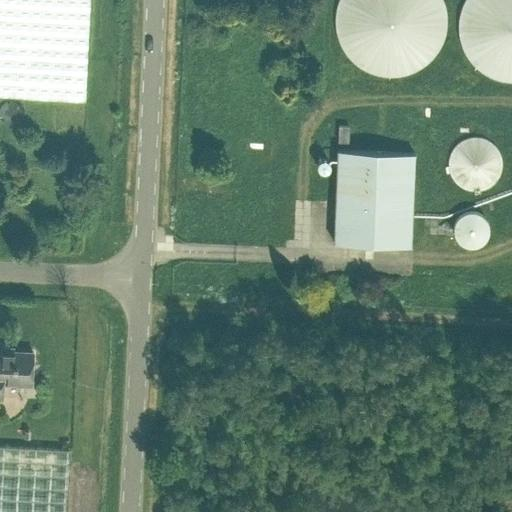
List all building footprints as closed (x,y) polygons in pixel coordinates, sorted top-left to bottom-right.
[(0,0),(0,96),(84,100),(89,0),(0,0)] [(446,27),(446,22),(446,17),(446,12),(445,7),(443,2),(442,0),(338,0),(337,2),(336,7),(335,12),(334,17),(334,22),(335,27),(335,32),(337,36),(338,41),(340,46),(343,50),(346,54),(349,58),(352,61),(356,64),(360,67),(364,70),(369,72),(373,74),(378,75),(383,76),(388,76),(393,76),(398,76),(403,75),(407,74),(412,72),(416,70),(421,67),(425,64),(428,61),(432,58),(435,54),(438,50),(440,46),(442,41),(444,36),(445,32),(446,27)] [(504,82),(509,82),(511,82),(511,0),(464,0),(463,3),(461,7),(459,12),(458,17),(458,22),(458,27),(458,31),(458,36),(459,41),(461,46),(463,50),(465,55),(468,59),(471,63),(474,66),(478,70),(481,72),(486,75),(490,77),(494,79),(499,81),(504,82)] [(347,135),(338,135),(338,145),(347,146),(347,135)] [(470,191),(473,191),(478,191),(480,191),(482,191),(485,190),(487,189),(489,188),(491,186),(493,185),(494,183),(496,182),(497,180),(499,178),(500,176),(501,173),(501,171),(502,169),(502,167),(502,164),(502,162),(502,159),(501,157),(501,155),(500,153),(499,151),(497,149),(496,147),(494,145),(493,143),(491,142),(489,141),(484,139),(482,138),(478,137),(475,137),(473,137),(468,138),(466,139),(462,141),(460,142),(458,143),(456,145),(454,147),(453,149),(452,151),(450,153),(450,155),(449,157),(448,159),(448,162),(448,164),(448,167),(448,169),(449,171),(450,174),(450,176),(452,178),(453,180),(454,182),(456,183),(458,185),(460,187),(462,188),(464,189),(466,190),(468,191),(470,191)] [(413,246),(417,153),(337,149),(333,242),(413,246)] [(485,236),(487,229),(485,222),(480,216),(474,213),(466,213),(460,216),(455,222),(454,229),(455,236),(460,242),(466,245),(474,245),(480,242),(485,236)] [(13,350),(13,348),(1,347),(1,350),(0,349),(0,396),(2,397),(3,382),(31,383),(33,351),(13,350)] [(0,511),(64,511),(67,461),(68,448),(0,444),(0,511)]
